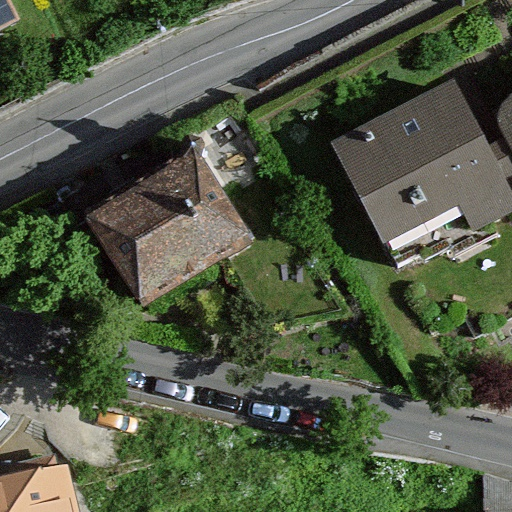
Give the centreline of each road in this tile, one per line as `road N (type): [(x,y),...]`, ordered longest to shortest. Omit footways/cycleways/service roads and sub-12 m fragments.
road 1 (residential): [(511,449),(0,335)]
road 2 (tertiary): [(367,0),(182,75),(0,167)]
